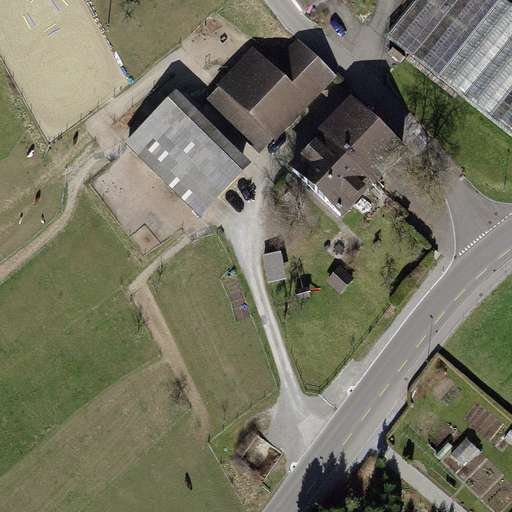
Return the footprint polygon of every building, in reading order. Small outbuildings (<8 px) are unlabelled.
[(293,0),(305,15),(325,0),(293,0)] [(511,13),(495,0),(425,0),(387,48),(511,139),(511,13)] [(263,161),(336,87),(296,47),(281,62),(276,56),(265,68),(253,55),(205,103),(263,161)] [(122,155),(193,226),(245,174),(173,103),(122,155)] [(404,161),(347,111),(287,179),(344,229),(404,161)] [(280,263),(266,265),(270,291),(285,289),(280,263)]
